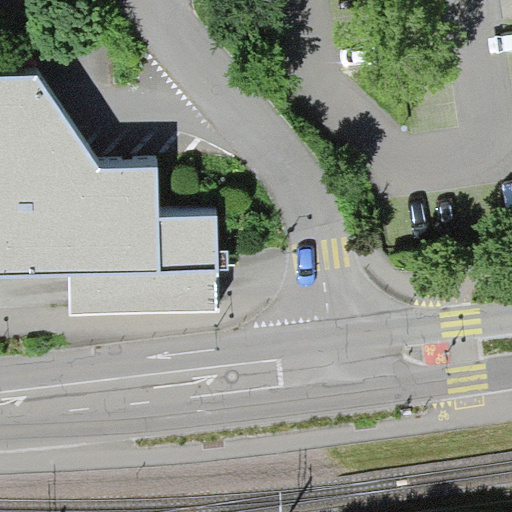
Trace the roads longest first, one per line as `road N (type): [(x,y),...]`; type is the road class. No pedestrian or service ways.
road 1 (residential): [(334,361),(312,212),(269,143),(130,0)]
road 2 (secondary): [(0,398),(334,361)]
road 3 (secondary): [(334,361),(511,338)]
